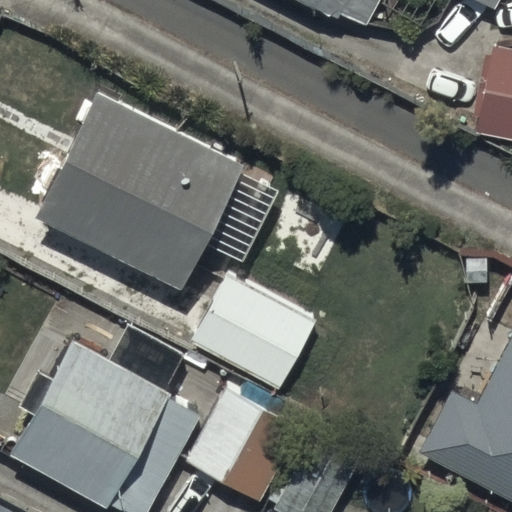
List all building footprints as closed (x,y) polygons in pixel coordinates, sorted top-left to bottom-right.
[(342,0),(362,10),(367,0),(342,0)] [(511,32),(490,29),(472,118),(511,125),(511,32)] [(240,145),(91,71),(29,195),(178,269),(240,145)] [(313,310),(224,264),(190,331),(279,376),(313,310)] [(453,380),(423,434),(511,482),(511,315),(472,390),(453,380)] [(201,392),(72,323),(11,436),(141,505),(201,392)] [(293,411),(223,374),(183,449),(253,486),(293,411)] [(309,419),(270,493),(306,511),(317,511),(354,443),(309,419)]
